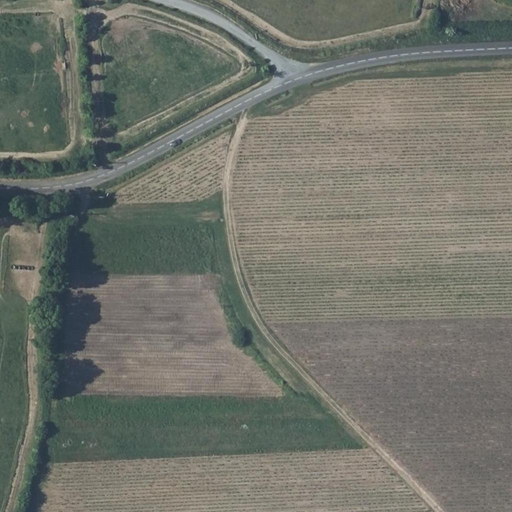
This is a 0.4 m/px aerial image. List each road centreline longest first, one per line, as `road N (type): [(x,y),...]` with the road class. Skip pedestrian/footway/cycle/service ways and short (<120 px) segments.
road 1 (tertiary): [(511,48),(330,67),(84,180),(0,186)]
road 2 (track): [(431,511),(260,329),(241,293),(223,187),(246,103)]
road 3 (track): [(30,511),(47,444),(55,305),(84,180)]
